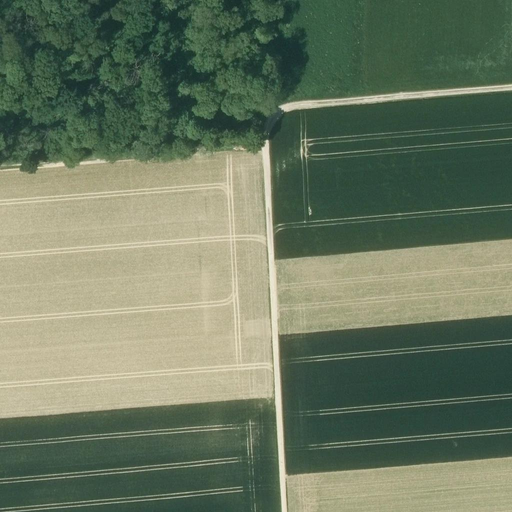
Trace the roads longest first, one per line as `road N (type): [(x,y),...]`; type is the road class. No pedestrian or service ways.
road 1 (track): [(283,511),(264,140)]
road 2 (track): [(266,108),(264,140),(0,163)]
road 3 (track): [(266,108),(511,88)]
